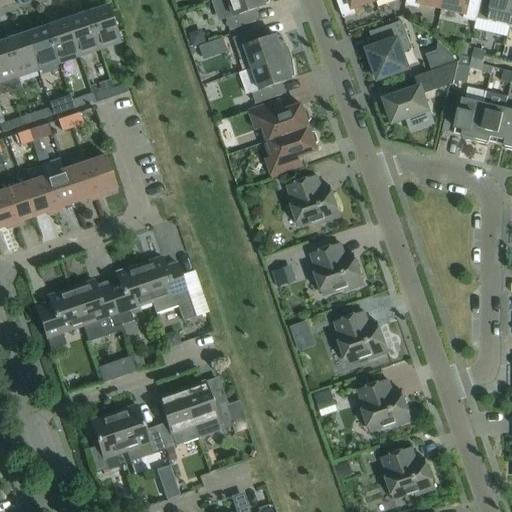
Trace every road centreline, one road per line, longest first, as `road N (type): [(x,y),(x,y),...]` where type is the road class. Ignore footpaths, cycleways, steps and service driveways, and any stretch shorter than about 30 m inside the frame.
road 1 (residential): [(447,380),(467,376),(487,354),(486,202),(477,184),(372,156)]
road 2 (residential): [(372,156),(447,380)]
road 3 (residential): [(34,413),(210,351)]
road 4 (residential): [(0,287),(13,263),(148,215)]
road 5 (residential): [(316,0),(372,156)]
road 6 (residential): [(447,380),(492,511)]
